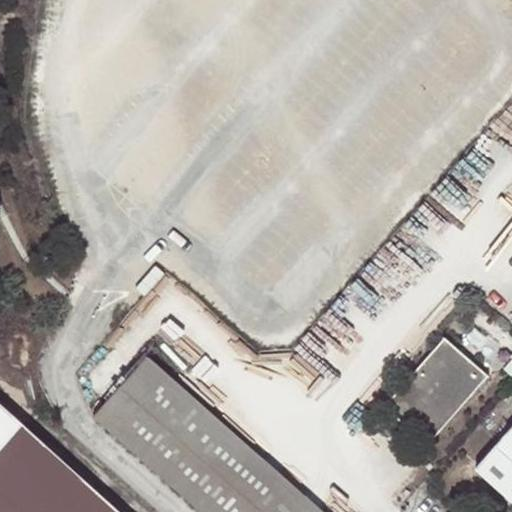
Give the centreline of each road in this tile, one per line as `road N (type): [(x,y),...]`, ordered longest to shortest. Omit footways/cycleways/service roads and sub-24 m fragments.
road 1 (unknown): [(303,441),(511,201)]
road 2 (unknown): [(303,441),(179,327)]
